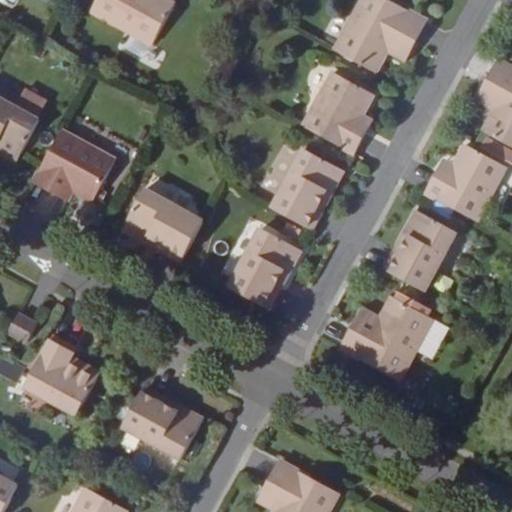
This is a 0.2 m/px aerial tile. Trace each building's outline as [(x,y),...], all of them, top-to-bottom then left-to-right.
[(95,0),(88,12),(151,45),(174,5),(163,0),(95,0)] [(363,0),(337,52),(377,73),(388,52),(393,43),(410,52),(428,21),(388,0),(363,0)] [(393,43),(388,52),(405,62),(410,52),(393,43)] [(484,132),(511,147),(511,68),(499,62),(483,93),(501,103),(495,112),(484,132)] [(303,128),(355,155),(368,131),(358,125),(363,115),(374,96),(333,73),(303,128)] [(501,103),(483,93),(478,102),(495,112),(501,103)] [(0,163),(12,170),(35,130),(32,129),(42,111),(20,99),(10,116),(0,110),(0,163)] [(358,125),(368,131),(373,121),(363,115),(358,125)] [(61,131),(34,181),(58,194),(64,184),(74,190),(93,201),(115,161),(61,131)] [(426,194),(476,221),(505,167),(466,146),(454,166),(449,176),(440,170),(426,194)] [(327,193),(333,196),(346,172),(305,151),(273,210),(307,228),(327,193)] [(449,176),(454,166),(445,161),(440,170),(449,176)] [(64,184),(58,194),(68,200),(74,190),(64,184)] [(122,230),(144,243),(147,236),(183,256),(203,222),(145,190),(122,230)] [(307,228),(314,232),(333,196),(327,193),(307,228)] [(391,274),(426,293),(458,233),(418,212),(405,234),(411,237),(391,274)] [(283,273),(290,276),(302,253),(262,230),(229,289),(264,308),(283,273)] [(411,237),(405,234),(385,271),(391,274),(411,237)] [(144,243),(180,262),(181,261),(183,256),(147,236),(144,243)] [(264,308),(270,312),(290,276),(283,273),(264,308)] [(360,319),(342,351),(400,383),(433,321),(393,299),(383,318),(377,328),(360,319)] [(377,328),(383,318),(365,309),(360,319),(377,328)] [(29,344),(36,320),(14,313),(7,337),(29,344)] [(70,364),(72,360),(76,351),(53,338),(25,389),(78,417),(98,380),(70,364)] [(0,373),(15,380),(21,367),(0,358),(0,373)] [(100,375),(72,360),(70,364),(98,380),(100,375)] [(180,413),(183,408),(148,389),(145,395),(180,413)] [(206,421),(183,408),(180,413),(145,395),(126,430),(184,462),(206,421)] [(330,511),(341,493),(283,461),(265,492),(283,502),(278,510),(277,511),(330,511)] [(0,511),(5,511),(19,487),(0,476),(0,511)] [(130,511),(131,511),(90,488),(78,511),(130,511)] [(283,502),(265,492),(261,500),(278,510),(283,502)]
